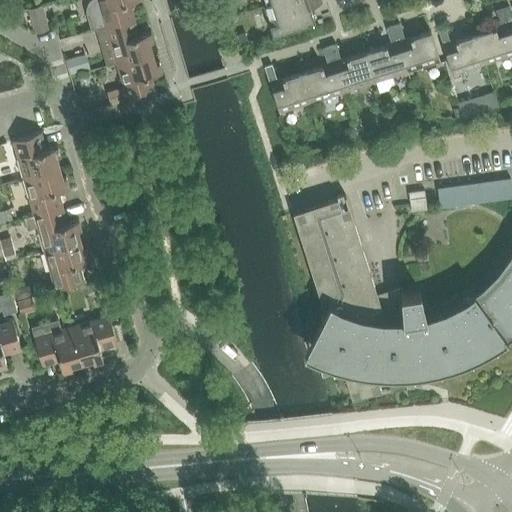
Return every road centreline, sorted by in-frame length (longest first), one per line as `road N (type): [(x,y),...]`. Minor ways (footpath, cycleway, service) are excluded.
road 1 (residential): [(65,92),(106,233),(130,253),(149,342),(124,376),(38,401),(0,397)]
road 2 (tertiary): [(0,483),(313,456)]
road 3 (residential): [(316,180),(401,155),(511,139)]
road 4 (tertiary): [(499,488),(460,463),(380,445),(313,456)]
road 5 (tertiary): [(313,456),(419,483),(464,511)]
